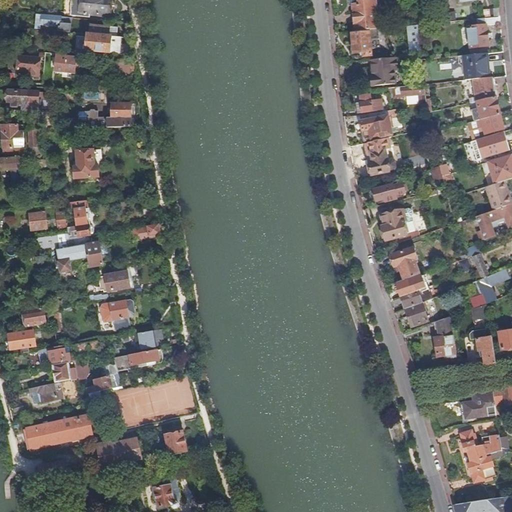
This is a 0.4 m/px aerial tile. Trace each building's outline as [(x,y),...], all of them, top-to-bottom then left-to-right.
[(72,0),(71,14),(91,16),(91,13),(111,15),(112,0),(72,0)] [(364,0),(353,1),(356,31),(364,30),(378,29),(375,0),(364,0)] [(431,23),(430,7),(417,8),(419,24),(419,25),(431,23)] [(61,26),(62,15),(38,13),(37,23),(61,26)] [(500,16),(477,19),(478,25),(468,27),(469,34),(466,34),(467,41),(470,41),(470,47),(489,45),(486,24),(500,23),(500,16)] [(415,23),(414,21),(411,21),(411,17),(404,18),(405,26),(408,25),(412,25),(412,24),(415,23)] [(90,33),(114,35),(115,25),(92,23),(90,33)] [(356,31),(352,31),(354,53),(364,52),(364,56),(373,55),(372,54),(375,54),(376,53),(375,41),(371,41),(370,32),(365,32),(364,30),(356,31)] [(117,53),(119,36),(89,34),(87,50),(111,52),(117,53)] [(57,70),(76,72),(78,57),(64,56),(65,53),(59,53),(57,70)] [(465,71),(466,80),(473,79),(488,77),(485,53),(458,56),(458,64),(460,64),(461,71),(465,71)] [(39,75),(41,58),(21,56),(20,69),(29,70),(28,74),(39,75)] [(375,76),(373,76),(374,86),(396,83),(394,70),(399,69),(398,57),(373,59),(375,76)] [(132,62),(121,60),(120,70),(131,71),(132,62)] [(473,79),(476,100),(495,96),(492,77),(488,77),(473,79)] [(424,84),(396,87),(397,94),(402,93),(402,95),(426,93),(424,84)] [(39,91),(10,90),(9,101),(17,101),(17,104),(23,105),(23,109),(38,110),(38,105),(41,105),(42,100),(38,100),(39,91)] [(361,96),(362,102),(363,112),(383,109),(382,99),(372,101),(371,94),(361,96)] [(476,100),(478,107),(481,118),(500,113),(495,96),(476,100)] [(132,127),(132,103),(113,104),(113,113),(110,113),(110,117),(109,117),(109,127),(132,127)] [(363,129),(363,130),(371,129),(373,138),(393,134),(391,127),(394,127),(392,115),(398,114),(397,109),(396,109),(393,110),(361,115),(362,121),(361,121),(362,123),(359,123),(360,129),(363,129)] [(88,111),(79,111),(79,120),(88,119),(88,111)] [(481,118),(476,120),(479,130),(484,129),(485,134),(504,129),(500,113),(481,118)] [(3,125),(4,148),(4,154),(24,153),(24,146),(16,147),(16,138),(25,137),(25,132),(19,132),(19,125),(3,125)] [(38,130),(30,130),(30,146),(38,146),(38,130)] [(478,143),(482,142),(486,141),(488,148),(486,148),(486,149),(489,156),(510,149),(504,131),(477,139),(478,143)] [(76,178),(100,177),(99,165),(96,165),(95,149),(77,151),(78,166),(75,166),(76,178)] [(385,149),(371,152),(374,163),(370,163),(372,175),(390,171),(390,170),(394,169),(396,167),(395,160),(393,159),(388,160),(385,149)] [(489,162),(491,171),(495,183),(505,180),(511,177),(511,155),(489,162)] [(420,156),(405,159),(406,167),(421,164),(420,156)] [(20,157),(0,158),(0,168),(21,167),(20,157)] [(453,179),(451,173),(450,173),(443,175),(445,181),(453,179)] [(511,202),(511,201),(505,180),(495,183),(485,186),(494,209),(511,202)] [(393,184),(375,189),(378,200),(386,198),(387,201),(397,198),(396,194),(406,191),(403,183),(394,185),(393,184)] [(69,238),(90,235),(85,208),(75,210),(78,232),(72,233),(72,206),(90,204),(90,199),(68,201),(68,233),(69,238)] [(487,211),(477,215),(485,238),(495,234),(491,221),(511,213),(511,203),(487,212),(487,211)] [(383,226),(384,230),(386,236),(387,239),(373,243),(375,251),(416,236),(421,235),(420,231),(415,217),(413,207),(384,215),(386,222),(386,225),(384,226),(383,226)] [(48,228),(46,212),(30,214),(32,230),(48,228)] [(148,226),(136,228),(137,234),(149,232),(150,234),(160,232),(159,224),(148,226)] [(98,242),(97,240),(93,240),(94,243),(58,249),(62,271),(80,268),(82,268),(80,258),(89,257),(90,266),(104,264),(99,242),(98,242)] [(400,265),(404,279),(420,274),(415,259),(418,258),(415,247),(392,255),(395,266),(400,265)] [(480,253),(473,256),(481,277),(488,274),(480,253)] [(486,303),(496,299),(491,286),(510,277),(505,268),(478,280),(483,293),(486,303)] [(122,272),(106,275),(109,292),(125,289),(122,272)] [(399,288),(402,296),(425,287),(421,276),(398,284),(400,287),(399,288)] [(425,287),(402,296),(406,308),(424,301),(432,298),(428,286),(425,287)] [(41,290),(33,291),(34,301),(42,299),(41,290)] [(471,298),(474,307),(486,303),(483,293),(478,295),(471,298)] [(104,304),(102,308),(104,320),(105,322),(114,320),(116,328),(131,326),(129,316),(130,316),(127,301),(127,300),(104,304)] [(424,301),(406,308),(412,326),(429,321),(423,305),(426,304),(424,301)] [(472,308),(474,318),(488,317),(486,303),(474,307),(472,308)] [(25,311),(27,326),(47,322),(44,307),(25,311)] [(55,324),(56,333),(61,332),(58,308),(53,309),(55,324)] [(450,316),(438,320),(440,337),(435,337),(437,356),(456,353),(452,329),(450,316)] [(482,350),(485,365),(496,363),(491,334),(488,335),(489,337),(486,337),(485,329),(473,331),(470,334),(471,340),(476,339),(478,350),(482,350)] [(511,329),(499,332),(502,349),(511,347),(511,329)] [(23,353),(30,351),(29,346),(27,331),(10,334),(11,341),(6,341),(7,350),(22,348),(23,353)] [(154,331),(132,334),(133,338),(141,337),(143,350),(157,347),(154,331)] [(98,347),(97,340),(77,343),(78,350),(86,349),(85,346),(90,345),(91,348),(98,347)] [(47,365),(75,360),(73,351),(72,344),(69,345),(70,353),(66,354),(65,349),(50,352),(51,354),(45,356),(47,365)] [(156,364),(163,363),(164,361),(164,358),(164,355),(163,352),(161,349),(114,357),(117,368),(118,371),(125,370),(133,369),(132,364),(147,362),(155,361),(156,364)] [(69,362),(53,366),(56,382),(72,379),(69,362)] [(91,394),(102,391),(105,390),(113,389),(110,376),(95,380),(96,387),(90,389),(91,394)] [(54,383),(30,389),(31,393),(38,391),(38,393),(41,395),(43,403),(58,400),(54,383)] [(511,386),(502,387),(505,407),(505,408),(511,406),(511,386)] [(499,408),(505,407),(502,387),(492,389),(496,414),(500,413),(499,408)] [(492,389),(473,392),(474,401),(464,403),(467,418),(496,414),(492,389)] [(22,404),(14,406),(16,412),(24,409),(22,404)] [(90,416),(28,429),(32,448),(86,437),(87,440),(94,439),(93,435),(94,435),(90,416)] [(490,436),(491,442),(491,444),(485,445),(477,446),(472,431),(462,434),(465,443),(464,444),(467,452),(469,452),(472,461),(469,462),(469,463),(503,453),(502,447),(500,436),(500,435),(490,436)] [(166,435),(170,456),(187,452),(183,432),(166,435)] [(138,438),(99,447),(103,467),(142,459),(138,438)] [(503,455),(503,453),(469,463),(472,474),(473,474),(476,482),(497,476),(492,459),(503,455)] [(41,466),(45,482),(68,477),(65,461),(41,466)] [(129,465),(132,475),(134,474),(134,470),(140,468),(139,462),(129,465)] [(155,485),(159,508),(173,506),(173,507),(175,509),(178,509),(180,506),(179,503),(177,502),(175,502),(172,485),(158,487),(157,485),(155,485)] [(511,511),(511,496),(456,505),(458,511),(511,511)]
